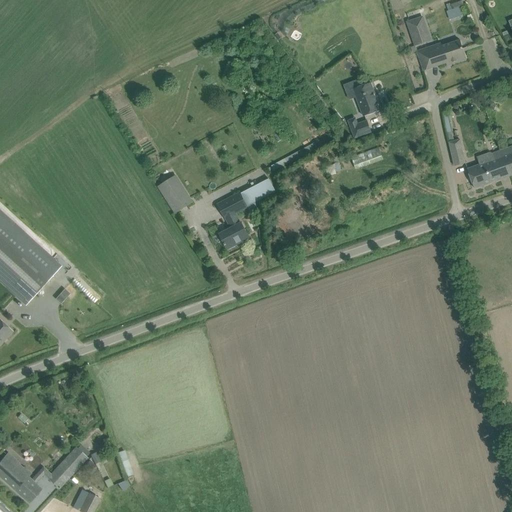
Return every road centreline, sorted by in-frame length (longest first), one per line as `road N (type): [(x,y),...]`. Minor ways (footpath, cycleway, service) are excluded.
road 1 (unclassified): [(0,384),(462,215)]
road 2 (unclassified): [(462,215),(436,101),(511,71)]
